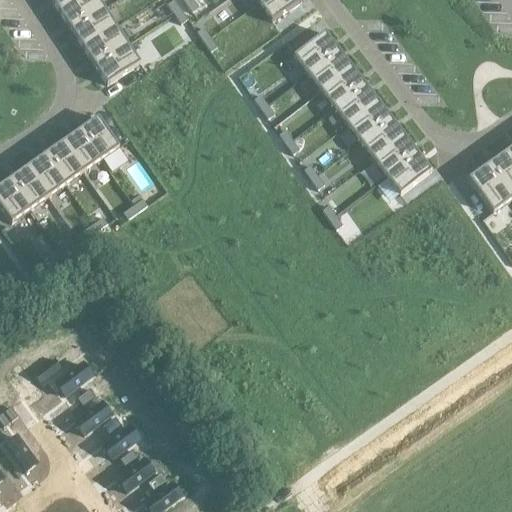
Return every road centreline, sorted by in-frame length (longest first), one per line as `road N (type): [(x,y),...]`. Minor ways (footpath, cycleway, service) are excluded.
road 1 (track): [(317,511),(301,484),(511,336)]
road 2 (residential): [(333,0),(426,127),(444,140),(477,141),(511,122)]
road 3 (residential): [(0,155),(58,115),(66,87),(20,0)]
